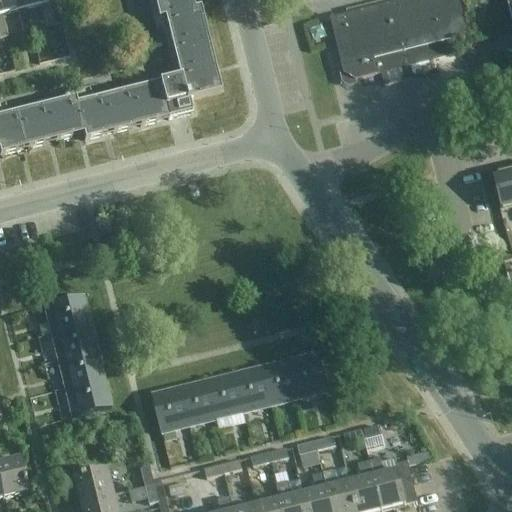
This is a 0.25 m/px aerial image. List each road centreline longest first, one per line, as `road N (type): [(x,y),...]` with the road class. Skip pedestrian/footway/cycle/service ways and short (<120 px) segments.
road 1 (residential): [(479,456),(274,140)]
road 2 (residential): [(274,140),(0,211)]
road 3 (residential): [(274,140),(236,0)]
